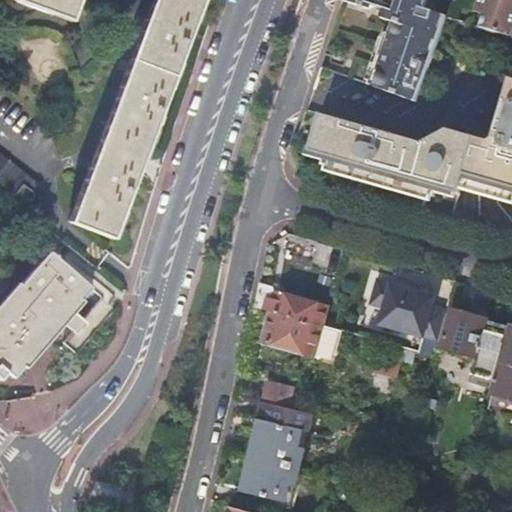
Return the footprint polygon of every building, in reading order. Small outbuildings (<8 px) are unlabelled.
[(8,0),(69,21),(76,0),(8,0)] [(200,0),(149,0),(65,222),(108,238),(200,0)] [(340,0),(367,9),(374,6),(384,10),(380,19),(394,24),(390,36),(384,33),(382,38),(379,48),(383,56),(378,71),(370,75),(367,82),(367,84),(415,102),(441,23),(429,18),(430,12),(420,10),(423,0),(340,0)] [(477,27),(511,36),(511,0),(485,0),(485,2),(478,0),(475,0),(473,7),(476,8),(475,12),(481,13),(477,27)] [(441,23),(443,18),(443,17),(430,12),(429,18),(441,23)] [(379,48),(382,38),(378,37),(364,81),(367,82),(370,75),(378,71),(383,56),(379,48)] [(511,76),(506,75),(489,136),(484,139),(444,127),(419,141),(319,113),(308,150),(325,155),(322,164),(433,196),(435,187),(457,193),(460,183),(511,198),(511,76)] [(0,158),(0,196),(19,211),(33,194),(28,190),(28,191),(19,183),(24,177),(0,158)] [(52,256),(61,244),(30,220),(15,237),(31,250),(35,245),(44,253),(0,304),(0,369),(11,378),(59,323),(70,332),(61,343),(73,354),(112,308),(100,298),(81,320),(69,310),(89,288),(52,256)] [(378,279),(370,303),(383,307),(378,324),(423,337),(435,295),(378,279)] [(258,282),(253,307),(271,312),(320,326),(325,306),(276,293),(273,286),(258,282)] [(452,310),(441,346),(475,356),(485,322),(485,319),(452,310)] [(320,326),(271,312),(266,326),(262,342),(311,355),(312,352),(329,357),(335,351),(340,331),(320,326)] [(506,327),(485,322),(475,356),(467,381),(488,387),(506,327)] [(511,398),(511,326),(491,393),(511,398)] [(263,401),(275,404),(288,407),(292,387),(267,381),(263,401)] [(253,456),(299,467),(304,448),(297,447),(301,431),(307,433),(312,413),(288,407),(275,404),(263,401),(261,401),(259,409),(256,420),(262,422),(253,456)] [(256,420),(248,455),(253,456),(262,422),(256,420)] [(253,456),(248,455),(244,472),(239,490),(245,491),(253,456)] [(294,485),(299,467),(253,456),(245,491),(284,501),(288,484),(294,485)] [(455,470),(464,472),(468,460),(458,457),(455,470)] [(464,472),(462,479),(475,483),(481,464),(468,460),(464,472)]
